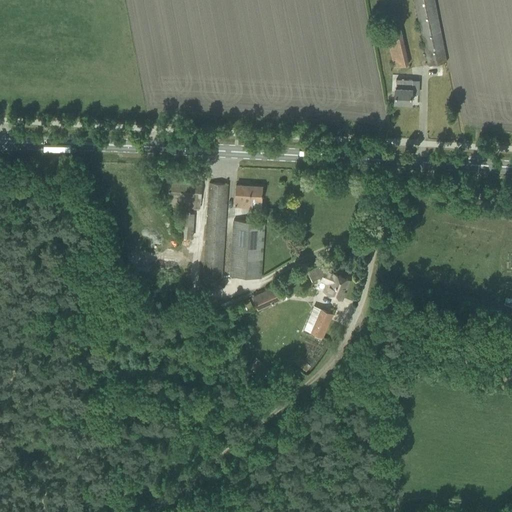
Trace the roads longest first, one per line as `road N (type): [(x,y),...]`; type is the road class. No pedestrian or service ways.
road 1 (primary): [(392,161),(35,142)]
road 2 (track): [(397,505),(393,385),(376,317)]
road 3 (unclassified): [(376,317),(373,253),(392,161)]
road 4 (primary): [(511,167),(392,161)]
